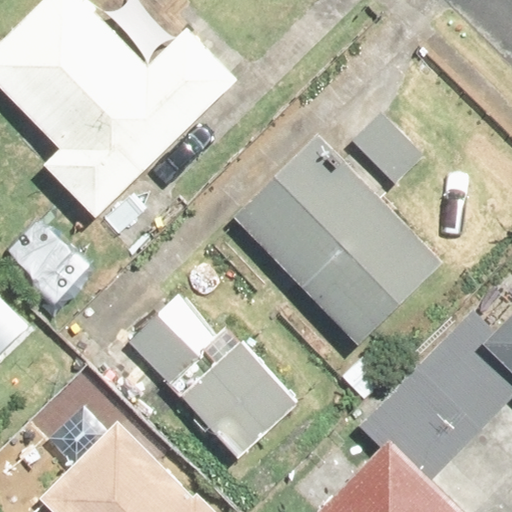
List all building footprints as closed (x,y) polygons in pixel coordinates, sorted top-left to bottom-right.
[(59,170),(107,219),(242,85),(193,35),(155,73),(83,0),(67,0),(0,66),(0,69),(79,150),(59,170)] [(324,138),(248,216),(372,338),(448,260),(324,138)] [(110,267),(48,217),(6,268),(68,318),(110,267)] [(367,434),(395,461),(344,511),(483,511),(452,481),(511,419),(511,331),(511,332),(489,310),(367,434)] [(309,409),(254,345),(189,401),(243,465),(309,409)] [(0,377),(13,364),(0,351),(0,377)] [(134,423),(53,499),(65,511),(230,511),(211,491),(204,498),(134,423)]
